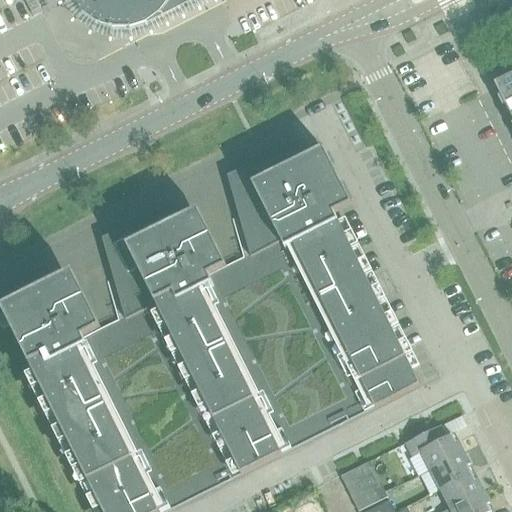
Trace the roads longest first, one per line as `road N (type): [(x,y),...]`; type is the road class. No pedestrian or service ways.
road 1 (tertiary): [(0,200),(353,24)]
road 2 (residential): [(197,511),(468,375)]
road 3 (residential): [(462,242),(353,24)]
road 4 (unknown): [(207,506),(106,303)]
road 5 (residential): [(468,375),(405,270),(462,242)]
